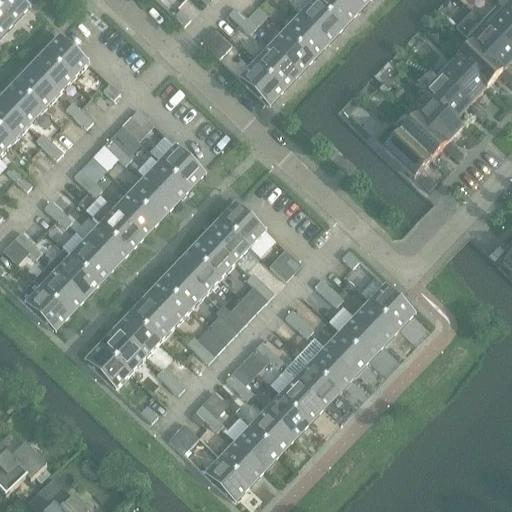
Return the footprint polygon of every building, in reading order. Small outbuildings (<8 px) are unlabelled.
[(30,11),(18,0),(0,0),(0,12),(15,27),(30,11)] [(360,17),(341,0),(316,0),(314,3),(345,33),(360,17)] [(374,1),(372,0),(341,0),(360,17),(374,1)] [(345,33),(314,3),(299,19),(330,48),(345,33)] [(511,3),(503,13),(498,8),(497,9),(511,22),(511,3)] [(511,22),(497,9),(482,25),(511,53),(511,22)] [(246,21),(235,11),(229,18),(239,29),(246,21)] [(0,43),(15,27),(0,12),(0,43)] [(191,23),(181,13),(174,20),(184,30),(191,23)] [(330,48),(299,19),(284,34),(315,64),(330,48)] [(257,32),(246,21),(239,29),(250,39),(257,32)] [(511,65),(511,53),(482,25),(466,42),(502,76),(505,72),(511,65)] [(231,51),(214,34),(201,47),(219,63),(231,51)] [(315,64),(284,34),(269,50),(300,80),(315,64)] [(89,67),(59,39),(44,55),(74,83),(89,67)] [(502,76),(466,42),(471,47),(455,63),(486,92),(499,79),(506,86),(511,79),(505,72),(502,76)] [(300,80),(269,50),(254,66),(285,95),(300,80)] [(74,83),(44,55),(29,71),(59,99),(74,83)] [(486,92),(455,63),(440,80),(470,109),(474,105),(486,92)] [(285,95),(254,66),(238,82),(269,112),(285,95)] [(59,99),(29,71),(14,87),(44,115),(59,99)] [(470,109),(440,80),(424,96),(462,132),(463,131),(455,124),(467,112),(475,119),(481,112),(474,105),(470,109)] [(44,115),(14,87),(0,101),(0,102),(29,131),(44,115)] [(120,97),(110,87),(103,94),(114,104),(120,97)] [(383,88),(378,93),(383,98),(388,93),(383,88)] [(462,132),(424,96),(424,97),(431,104),(416,120),(446,149),(449,145),(462,132)] [(29,131),(0,102),(0,132),(14,146),(29,131)] [(83,116),(73,106),(66,113),(76,123),(83,116)] [(488,119),(481,112),(475,119),(482,126),(488,119)] [(149,124),(138,114),(131,121),(142,131),(149,124)] [(93,126),(83,116),(76,123),(87,133),(93,126)] [(446,149),(416,120),(401,135),(392,127),(391,128),(430,165),(443,152),(451,159),(457,152),(449,145),(446,149)] [(430,165),(391,128),(375,145),(414,182),(430,165)] [(122,130),(104,149),(115,160),(121,152),(129,159),(140,147),(122,130)] [(0,160),(14,146),(0,132),(0,160)] [(53,147),(43,137),(36,144),(46,154),(53,147)] [(165,139),(149,156),(159,165),(187,192),(190,195),(206,178),(203,176),(175,149),(165,139)] [(64,157),(53,147),(46,154),(57,164),(64,157)] [(121,152),(115,160),(125,170),(129,166),(132,163),(129,159),(121,152)] [(464,159),(457,152),(451,159),(458,166),(464,159)] [(151,160),(137,174),(144,181),(173,208),(175,211),(183,203),(190,195),(187,192),(159,165),(158,167),(151,160)] [(23,178),(13,169),(6,176),(17,186),(23,178)] [(92,184),(81,173),(74,181),(85,191),(92,184)] [(34,188),(23,178),(17,186),(27,195),(34,188)] [(429,196),(437,188),(429,180),(421,189),(429,196)] [(144,181),(129,197),(161,226),(175,211),(173,208),(144,181)] [(102,194),(92,184),(85,191),(96,201),(102,194)] [(129,197),(115,212),(146,242),(161,226),(129,197)] [(62,215),(51,205),(44,212),(55,222),(62,215)] [(108,206),(93,221),(100,228),(131,257),(146,242),(115,212),(108,206)] [(266,236),(235,206),(219,223),(250,252),(266,236)] [(73,225),(62,215),(55,222),(66,232),(73,225)] [(250,252),(219,223),(204,238),(236,267),(250,252)] [(100,228),(85,244),(116,273),(131,257),(100,228)] [(32,246),(21,236),(15,243),(25,253),(32,246)] [(236,267),(204,238),(189,254),(221,283),(236,267)] [(85,244),(70,259),(98,286),(101,289),(116,273),(85,244)] [(43,256),(32,246),(25,253),(36,264),(43,256)] [(497,263),(505,254),(499,248),(491,257),(497,263)] [(64,253),(49,269),(55,275),(83,302),(86,304),(101,289),(98,286),(70,259),(64,253)] [(221,283),(189,254),(175,269),(206,299),(221,283)] [(285,254),(270,270),(286,286),(301,269),(285,254)] [(360,265),(349,255),(342,262),(353,272),(360,265)] [(511,257),(503,268),(511,276),(511,257)] [(49,269),(34,284),(40,290),(68,317),(71,320),(86,304),(83,302),(55,275),(49,269)] [(206,299),(175,269),(160,285),(191,315),(206,299)] [(257,295),(264,288),(253,277),(246,285),(257,295)] [(375,280),(360,296),(369,305),(397,332),(400,334),(416,318),(413,315),(375,280)] [(332,293),(322,283),(315,290),(326,300),(332,293)] [(34,284),(18,301),(24,307),(53,334),(56,337),(71,320),(68,317),(40,290),(34,284)] [(191,315),(160,285),(145,301),(176,330),(191,315)] [(268,305),(274,298),(264,288),(257,295),(268,305)] [(343,303),(332,293),(326,300),(336,311),(343,303)] [(176,330),(145,301),(130,316),(161,346),(176,330)] [(369,305),(354,320),(385,350),(400,334),(397,332),(369,305)] [(234,319),(223,309),(216,316),(227,326),(234,319)] [(344,311),(329,326),(339,336),(367,363),(370,366),(385,350),(354,320),(344,311)] [(303,325),(292,314),(285,322),(296,332),(303,325)] [(161,346),(130,316),(115,332),(146,362),(161,346)] [(245,329),(234,319),(227,326),(238,336),(245,329)] [(313,335),(303,325),(296,332),(307,342),(313,335)] [(146,362),(115,332),(100,348),(131,377),(146,362)] [(339,336),(324,352),(352,379),(355,381),(370,366),(367,363),(339,336)] [(204,350),(193,340),(187,347),(197,357),(204,350)] [(314,342),(299,358),(337,394),(340,397),(355,381),(352,379),(324,352),(314,342)] [(273,356),(262,346),(255,353),(266,363),(273,356)] [(131,377),(100,348),(85,364),(116,394),(131,377)] [(215,361),(204,350),(197,357),(208,368),(215,361)] [(284,366),(273,356),(266,363),(277,373),(284,366)] [(299,358),(284,373),(323,410),(325,413),(340,397),(337,394),(299,358)] [(175,382),(164,371),(157,378),(168,389),(175,382)] [(284,373),(269,389),(280,398),(279,399),(307,426),(310,429),(325,413),(323,410),(284,373)] [(243,387),(232,377),(225,384),(236,395),(243,387)] [(178,399),(185,392),(175,382),(168,389),(178,399)] [(254,398),(243,387),(236,395),(247,405),(254,398)] [(279,399),(264,415),(295,444),(310,429),(307,426),(279,399)] [(213,419),(202,408),(196,416),(206,426),(213,419)] [(158,420),(147,410),(140,417),(151,428),(158,420)] [(264,415),(249,430),(278,457),(281,460),(295,444),(264,415)] [(224,429),(213,419),(206,426),(217,436),(224,429)] [(239,422),(225,436),(235,445),(235,446),(263,473),(266,475),(281,460),(278,457),(249,430),(249,431),(239,422)] [(175,437),(168,444),(179,454),(184,459),(200,442),(184,428),(175,437)] [(47,470),(26,448),(23,450),(10,437),(0,446),(0,494),(6,500),(26,481),(30,485),(47,470)] [(235,446),(220,461),(251,491),(266,475),(263,473),(235,446)] [(220,461),(204,478),(232,505),(235,507),(251,491),(220,461)] [(85,511),(74,499),(71,502),(53,483),(29,505),(35,511),(85,511)]
